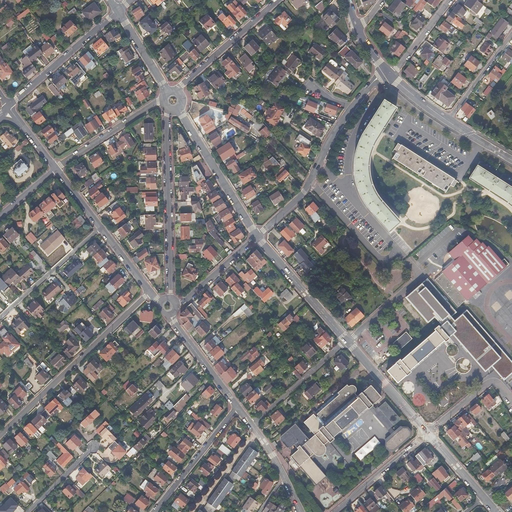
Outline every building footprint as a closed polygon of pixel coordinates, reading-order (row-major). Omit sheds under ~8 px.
[(306,0),(293,0),(291,2),(297,8),(302,4),(306,0)] [(403,3),(398,0),(394,0),(387,9),(396,16),(405,5),(403,3)] [(405,0),(403,3),(405,5),(409,8),(415,0),(405,0)] [(416,0),(419,2),(413,9),(416,12),(420,7),(423,9),(427,3),(422,0),(416,0)] [(429,0),(427,3),(433,8),(439,0),(429,0)] [(483,5),(475,0),(471,0),(466,7),(468,8),(469,9),(469,11),(469,13),(473,15),(474,17),(483,5)] [(232,3),(227,7),(238,19),(242,15),(243,16),(246,13),(235,1),(232,3)] [(321,1),(315,6),(321,13),(327,8),(321,1)] [(467,10),(458,3),(452,12),(463,21),(465,17),(463,15),(467,10)] [(94,4),(82,12),(89,21),(100,12),(94,4)] [(196,8),(193,6),(186,13),(188,15),(196,8)] [(140,7),(132,12),(137,19),(144,15),(143,14),(141,10),(140,7)] [(78,12),(75,8),(69,13),(71,16),(78,12)] [(30,12),(28,9),(20,14),(22,17),(30,12)] [(330,11),(322,18),(331,28),(339,20),(330,11)] [(291,20),(284,12),(275,20),(279,25),(281,23),(284,27),(291,20)] [(222,13),(218,16),(227,28),(230,25),(232,26),(233,27),(236,25),(235,24),(236,23),(229,16),(227,18),(222,13)] [(450,23),(451,21),(461,28),(465,23),(451,13),(446,20),(450,23)] [(208,14),(199,21),(207,30),(210,27),(212,26),(213,27),(216,24),(208,14)] [(414,17),(416,18),(410,26),(416,30),(424,20),(418,16),(418,15),(416,14),(414,17)] [(473,15),(470,18),(477,23),(473,28),(476,31),(482,23),(474,17),(473,15)] [(147,17),(140,23),(143,27),(144,26),(150,34),(157,29),(147,17)] [(508,23),(502,19),(491,33),(493,34),(493,35),(496,38),(508,23)] [(381,26),(378,29),(387,36),(393,29),(381,20),(378,24),(381,26)] [(396,20),(393,23),(402,30),(404,27),(399,22),(396,20)] [(450,27),(444,21),(439,28),(445,33),(447,31),(451,34),(455,29),(451,26),(450,27)] [(76,29),(70,22),(62,29),(68,37),(76,29)] [(171,28),(167,23),(160,29),(163,33),(165,32),(166,33),(166,32),(168,35),(173,31),(171,28)] [(267,27),(258,35),(266,43),(271,39),(274,43),(278,39),(267,27)] [(335,29),(329,36),(336,44),(337,43),(340,46),(346,40),(343,37),(343,38),(335,29)] [(402,30),(396,38),(398,40),(402,35),(405,37),(408,34),(402,30)] [(30,36),(26,31),(15,40),(18,43),(27,36),(28,37),(30,36)] [(112,31),(103,36),(109,43),(119,36),(117,32),(114,34),(112,31)] [(48,36),(50,38),(54,43),(59,40),(55,36),(53,37),(50,34),(48,36)] [(202,35),(193,42),(201,51),(209,44),(202,35)] [(436,44),(435,43),(433,47),(434,48),(438,51),(442,54),(449,44),(441,38),(436,44)] [(101,39),(93,46),(100,54),(108,47),(101,39)] [(188,40),(182,45),(187,51),(193,46),(188,40)] [(251,41),(244,48),(254,59),(258,55),(255,52),(260,49),(256,44),(254,46),(251,41)] [(404,48),(395,42),(389,50),(398,56),(404,48)] [(31,46),(33,49),(25,55),(31,63),(36,59),(35,59),(39,56),(39,57),(43,54),(35,43),(31,46)] [(492,47),(486,43),(479,52),(486,57),(490,51),(489,51),(492,47)] [(48,44),(41,49),(47,57),(54,52),(48,44)] [(314,44),(308,51),(319,60),(325,53),(314,44)] [(511,45),(502,58),(508,63),(511,59),(511,45)] [(193,46),(187,51),(179,58),(183,62),(187,58),(188,59),(191,57),(190,56),(191,55),(195,60),(200,56),(197,54),(199,53),(193,46)] [(342,59),(344,57),(356,69),(362,62),(345,46),(337,54),(342,59)] [(432,53),(425,48),(420,55),(427,60),(432,53)] [(128,49),(121,53),(126,61),(133,57),(128,49)] [(163,55),(162,55),(167,63),(173,59),(170,54),(168,51),(165,53),(164,52),(162,54),(163,55)] [(94,58),(88,52),(79,60),(85,66),(86,65),(90,62),(94,58)] [(245,54),(240,59),(243,63),(242,64),(249,73),(250,72),(250,71),(253,68),(251,65),(253,63),(245,54)] [(440,57),(438,56),(432,64),(442,72),(445,68),(444,67),(445,65),(447,67),(450,62),(444,57),(445,56),(442,54),(440,57)] [(281,63),(279,66),(286,72),(289,74),(291,71),(292,72),(301,62),(293,55),(284,65),(281,63)] [(479,62),(471,56),(464,65),(472,71),(479,62)] [(0,75),(2,78),(5,76),(7,74),(8,76),(13,73),(6,63),(4,64),(0,57),(0,75)] [(175,62),(175,63),(168,70),(171,74),(172,73),(173,74),(177,74),(178,73),(178,74),(187,67),(183,62),(179,58),(175,62)] [(228,58),(222,63),(228,71),(225,74),(229,79),(239,71),(228,58)] [(27,65),(26,66),(28,69),(23,73),(26,77),(36,69),(33,65),(32,66),(29,62),(26,64),(27,65)] [(74,65),(67,71),(78,84),(80,82),(80,80),(84,76),(86,74),(77,63),(74,65)] [(328,63),(322,70),(332,79),(333,78),(337,81),(343,74),(344,72),(341,70),(339,72),(328,63)] [(413,66),(411,64),(404,72),(411,79),(414,76),(415,76),(420,70),(415,65),(413,66)] [(286,72),(279,66),(268,79),(276,86),(285,75),(284,74),(286,72)] [(132,71),(131,72),(138,82),(144,78),(141,73),(143,72),(139,67),(137,68),(132,71)] [(499,70),(495,67),(488,76),(496,83),(501,76),(497,73),(499,70)] [(213,74),(209,78),(216,88),(226,80),(219,71),(215,74),(216,75),(215,76),(213,74)] [(466,79),(458,72),(451,81),(459,88),(466,79)] [(335,83),(338,86),(337,87),(347,96),(355,88),(344,78),(345,77),(343,74),(337,81),(335,83)] [(429,78),(425,75),(420,81),(424,84),(429,78)] [(56,78),(51,82),(57,89),(58,88),(61,85),(63,87),(64,86),(63,84),(66,81),(61,76),(57,80),(56,78)] [(209,78),(207,79),(215,89),(216,88),(209,78)] [(443,78),(431,94),(437,99),(438,98),(448,106),(455,97),(445,89),(448,86),(449,83),(443,78)] [(137,85),(138,87),(140,90),(145,98),(150,95),(145,87),(147,86),(144,81),(137,85)] [(203,83),(194,87),(200,99),(209,94),(203,83)] [(51,84),(48,87),(57,97),(61,94),(56,89),(51,84)] [(140,90),(135,93),(141,101),(145,98),(140,90)] [(41,98),(26,109),(31,116),(38,111),(36,108),(44,102),(41,98)] [(237,105),(240,107),(243,108),(252,116),(254,114),(238,100),(237,102),(236,104),(237,105)] [(112,108),(112,109),(117,116),(127,109),(122,101),(112,108)] [(355,155),(354,161),(354,166),(354,171),(355,176),(355,182),(357,188),(360,196),(362,200),(366,205),(369,210),(388,232),(398,223),(378,200),(375,195),(372,191),(370,185),(368,180),(367,176),(367,171),(367,167),(367,162),(368,158),(369,152),(370,149),(372,144),(394,108),(383,101),(373,118),(364,132),(361,138),(359,143),(357,149),(355,155)] [(317,105),(308,102),(305,110),(313,113),(317,105)] [(270,108),(266,113),(269,115),(266,120),(274,126),(279,120),(278,119),(284,109),(275,104),(271,109),(270,108)] [(337,107),(327,104),(324,111),(330,113),(330,114),(334,116),(337,107)] [(465,104),(461,110),(464,112),(463,112),(465,114),(464,115),(468,118),(474,110),(465,104)] [(240,107),(237,105),(232,114),(236,116),(239,110),(240,107)] [(243,108),(240,111),(250,119),(252,116),(243,108)] [(117,116),(112,109),(103,115),(106,120),(107,119),(108,121),(117,116)] [(40,111),(32,117),(38,125),(45,120),(40,113),(41,113),(40,111)] [(232,112),(229,111),(221,125),(226,122),(227,122),(232,112)] [(199,120),(201,123),(201,124),(207,134),(214,130),(210,125),(213,123),(209,118),(207,115),(199,120)] [(231,117),(228,121),(246,134),(249,129),(231,117)] [(98,118),(86,126),(90,133),(100,127),(99,126),(102,124),(98,118)] [(309,121),(311,122),(306,129),(318,137),(324,128),(311,119),(309,121)] [(84,125),(81,121),(64,134),(67,138),(75,132),(81,140),(87,135),(81,127),(84,125)] [(57,129),(52,123),(42,131),(46,137),(53,132),(55,130),(57,129)] [(153,123),(144,123),(144,142),(151,141),(151,140),(153,140),(153,123)] [(213,134),(209,137),(216,149),(221,146),(218,142),(221,140),(217,134),(222,131),(220,128),(212,133),(213,134)] [(7,130),(0,136),(9,148),(18,140),(14,135),(14,136),(13,137),(10,133),(7,130)] [(53,132),(46,137),(51,144),(58,138),(56,136),(53,132)] [(120,139),(121,141),(117,143),(121,148),(121,149),(125,147),(124,146),(127,144),(129,147),(134,144),(127,134),(120,139)] [(181,135),(178,135),(178,150),(189,147),(181,135)] [(28,141),(26,138),(15,147),(17,150),(28,141)] [(112,144),(109,146),(111,149),(109,150),(114,158),(119,154),(117,151),(121,148),(117,143),(116,142),(113,144),(112,144)] [(230,142),(217,151),(225,163),(227,162),(231,159),(230,157),(236,152),(230,142)] [(309,149),(302,143),(297,150),(305,156),(309,149)] [(144,154),(145,153),(146,160),(157,160),(156,150),(151,150),(151,144),(143,144),(144,154)] [(399,147),(391,159),(444,193),(452,181),(399,147)] [(189,148),(179,151),(182,161),(192,158),(189,148)] [(97,153),(89,158),(95,168),(103,163),(97,153)] [(266,156),(270,160),(263,164),(266,169),(274,164),(276,167),(280,164),(270,153),(266,156)] [(231,159),(227,162),(227,163),(225,164),(228,169),(231,167),(234,173),(239,170),(234,161),(240,158),(238,155),(231,159)] [(21,159),(11,167),(13,170),(18,177),(29,168),(24,161),(23,162),(21,159)] [(82,163),(76,168),(79,173),(77,173),(80,177),(88,172),(82,163)] [(147,168),(141,168),(141,173),(139,173),(139,177),(148,177),(148,173),(156,173),(156,164),(147,164),(147,168)] [(197,165),(192,168),(197,183),(205,178),(197,165)] [(511,211),(511,192),(509,191),(472,167),(465,178),(493,196),(500,201),(506,205),(509,209),(511,211)] [(250,168),(239,175),(244,184),(255,176),(250,168)] [(283,172),(279,175),(276,178),(280,182),(286,176),(283,172)] [(96,173),(91,176),(92,178),(94,182),(99,178),(96,173)] [(94,182),(92,178),(84,184),(87,188),(94,182)] [(156,178),(147,178),(146,187),(150,187),(150,189),(156,189),(156,178)] [(188,178),(180,178),(180,187),(189,187),(188,178)] [(204,182),(200,185),(206,194),(213,189),(208,181),(205,183),(204,182)] [(250,186),(242,191),(248,201),(256,195),(254,193),(256,191),(254,187),(252,188),(250,186)] [(94,187),(88,191),(90,194),(89,194),(92,198),(100,193),(96,189),(94,187)] [(126,193),(125,187),(117,194),(120,197),(126,193)] [(191,188),(181,188),(182,199),(187,199),(187,202),(190,202),(199,202),(199,200),(198,198),(194,198),(189,198),(189,192),(194,192),(194,190),(196,190),(195,188),(191,188)] [(56,191),(51,194),(58,202),(65,197),(59,189),(57,191),(56,191)] [(215,191),(208,196),(213,205),(221,200),(215,191)] [(149,197),(146,197),(146,211),(154,211),(154,206),(157,206),(157,197),(156,197),(156,192),(149,192),(149,197)] [(279,192),(270,198),(272,201),(275,206),(284,200),(279,192)] [(126,193),(120,197),(109,206),(113,212),(111,214),(117,222),(125,216),(118,208),(121,205),(121,204),(126,201),(124,197),(126,194),(126,193)] [(101,195),(94,200),(100,208),(107,203),(101,195)] [(49,197),(39,205),(40,206),(39,207),(50,220),(55,216),(50,209),(55,205),(49,197)] [(221,200),(213,205),(218,213),(226,208),(225,208),(226,207),(224,203),(223,203),(221,200)] [(258,201),(251,206),(257,214),(263,210),(258,201)] [(199,202),(190,202),(192,209),(194,209),(195,213),(202,212),(199,202)] [(318,209),(313,203),(305,209),(311,215),(318,209)] [(43,214),(37,207),(29,213),(35,221),(43,214)] [(220,214),(220,215),(224,222),(225,222),(232,217),(230,215),(231,214),(228,210),(228,209),(227,210),(226,210),(220,214)] [(155,214),(145,214),(146,229),(154,229),(153,225),(156,225),(155,214)] [(83,218),(80,215),(71,222),(74,226),(79,221),(83,218)] [(232,219),(224,224),(230,234),(236,230),(232,224),(235,222),(232,219)] [(295,220),(289,225),(297,233),(302,228),(295,220)] [(53,224),(50,221),(45,225),(48,229),(53,224)] [(128,221),(118,229),(123,235),(134,227),(128,221)] [(206,224),(208,231),(215,227),(210,221),(206,224)] [(186,226),(180,227),(181,240),(190,239),(190,236),(193,236),(193,231),(189,231),(189,227),(186,227),(186,226)] [(19,235),(13,227),(4,235),(10,242),(19,235)] [(215,227),(209,232),(218,243),(221,241),(217,236),(217,235),(216,233),(218,231),(215,227)] [(286,227),(281,232),(288,241),(295,235),(291,230),(290,231),(286,227)] [(134,233),(135,234),(128,241),(133,248),(141,243),(138,239),(143,235),(139,229),(134,233)] [(230,234),(230,235),(234,242),(239,240),(238,239),(243,236),(238,229),(236,230),(230,234)] [(60,230),(42,246),(49,255),(68,238),(60,230)] [(37,239),(31,232),(25,237),(31,244),(37,239)] [(452,257),(455,260),(441,272),(442,273),(434,281),(458,307),(462,303),(466,300),(467,301),(473,296),(479,291),(509,264),(504,258),(501,260),(488,245),(486,247),(481,242),(480,243),(475,239),(472,241),(467,235),(467,236),(468,238),(459,247),(450,255),(452,257)] [(327,242),(320,236),(311,246),(320,254),(323,250),(321,248),(327,242)] [(468,238),(467,236),(457,245),(459,247),(468,238)] [(2,237),(0,238),(0,248),(2,251),(9,245),(2,237)] [(189,246),(189,252),(196,252),(200,252),(201,248),(205,239),(201,239),(195,239),(196,246),(189,246)] [(284,241),(278,246),(288,256),(293,251),(284,241)] [(101,249),(94,242),(86,249),(93,256),(101,249)] [(459,247),(457,245),(448,253),(450,255),(459,247)] [(217,254),(210,246),(203,252),(205,254),(203,256),(207,260),(209,258),(210,260),(217,254)] [(159,248),(146,247),(132,259),(136,264),(148,253),(159,254),(159,248)] [(101,249),(93,256),(99,263),(97,265),(100,268),(109,260),(106,257),(104,254),(104,253),(101,249)] [(307,258),(300,249),(292,256),(299,264),(305,259),(307,258)] [(33,256),(33,257),(39,264),(43,261),(33,250),(30,253),(33,256)] [(256,251),(252,255),(262,266),(266,261),(256,251)] [(251,257),(247,261),(252,268),(257,264),(260,267),(262,266),(252,255),(250,257),(251,257)] [(155,257),(145,261),(149,272),(159,268),(155,257)] [(67,278),(82,266),(77,259),(62,271),(67,278)] [(312,268),(305,259),(299,264),(297,266),(304,275),(312,268)] [(117,268),(111,261),(104,268),(110,275),(117,268)] [(193,265),(188,263),(183,274),(190,277),(189,278),(194,280),(197,273),(194,271),(195,269),(192,268),(193,265)] [(34,270),(28,264),(17,274),(21,279),(23,280),(34,270)] [(12,268),(1,278),(8,285),(12,281),(15,284),(21,279),(17,274),(12,268)] [(241,271),(239,273),(245,281),(248,279),(250,281),(256,276),(251,270),(244,275),(241,271)] [(233,273),(225,279),(232,286),(230,288),(237,295),(243,290),(236,282),(239,280),(233,273)] [(124,281),(118,274),(109,282),(115,288),(124,281)] [(60,288),(54,282),(42,293),(48,300),(60,288)] [(221,282),(213,288),(220,296),(227,289),(221,282)] [(257,287),(253,290),(259,297),(260,296),(265,302),(274,294),(268,288),(262,293),(257,287)] [(343,289),(335,296),(343,305),(351,298),(343,289)] [(123,293),(124,293),(116,300),(119,303),(119,302),(123,306),(131,298),(128,295),(129,294),(126,290),(123,293)] [(481,293),(479,291),(473,296),(475,298),(476,299),(482,294),(481,293)] [(203,295),(205,297),(197,303),(201,308),(213,297),(209,293),(208,294),(206,292),(203,295)] [(293,296),(290,292),(284,297),(287,301),(293,296)] [(66,296),(63,293),(54,301),(57,304),(59,303),(61,305),(59,311),(66,313),(67,310),(77,301),(71,295),(69,297),(67,295),(66,296)] [(417,293),(408,301),(426,322),(435,314),(417,293)] [(92,308),(96,312),(105,304),(101,300),(92,308)] [(33,302),(26,308),(33,317),(36,314),(38,316),(40,319),(44,315),(42,313),(45,310),(38,302),(35,304),(33,302)] [(191,303),(188,306),(202,322),(205,319),(197,309),(191,303)] [(242,311),(248,318),(253,314),(245,304),(233,314),(235,317),(242,311)] [(114,310),(109,305),(99,314),(106,321),(113,315),(111,313),(114,310)] [(199,307),(197,309),(205,319),(208,316),(199,307)] [(357,308),(345,319),(352,327),(364,316),(357,308)] [(180,318),(184,323),(182,325),(189,334),(194,328),(199,324),(197,321),(193,325),(188,320),(192,316),(191,315),(189,312),(187,310),(181,314),(180,318)] [(454,331),(449,334),(483,373),(491,366),(503,381),(511,372),(511,364),(492,340),(466,310),(461,314),(452,321),(454,331)] [(143,314),(140,314),(140,321),(151,322),(152,312),(143,312),(143,314)] [(287,316),(281,321),(278,324),(283,330),(288,326),(288,325),(293,320),(292,319),(294,316),(291,312),(287,316)] [(30,326),(21,315),(11,325),(18,333),(24,327),(26,329),(30,326)] [(448,319),(440,323),(447,335),(449,334),(454,331),(452,321),(448,319)] [(58,325),(55,328),(60,333),(68,325),(63,320),(58,325)] [(139,327),(133,320),(122,331),(128,337),(139,327)] [(200,323),(199,324),(194,328),(202,337),(210,330),(202,322),(200,323)] [(427,332),(428,333),(395,363),(393,362),(389,365),(390,366),(381,374),(391,385),(391,386),(400,378),(400,379),(405,375),(404,373),(437,344),(438,345),(440,344),(442,347),(444,345),(442,342),(443,341),(442,340),(447,335),(440,323),(433,330),(432,328),(427,332)] [(155,326),(148,332),(155,338),(161,332),(155,326)] [(18,343),(4,328),(0,331),(0,335),(3,339),(3,338),(5,340),(3,342),(3,343),(4,343),(2,345),(1,344),(0,344),(0,351),(1,353),(4,351),(8,355),(12,351),(11,349),(18,343)] [(93,334),(87,328),(79,335),(86,341),(93,334)] [(324,331),(314,340),(315,341),(322,349),(325,346),(324,345),(331,339),(325,332),(324,331)] [(411,339),(405,332),(392,344),(398,350),(411,339)] [(65,342),(69,346),(63,352),(62,354),(67,360),(73,354),(71,353),(78,346),(70,338),(65,342)] [(215,345),(211,340),(204,346),(208,351),(215,345)] [(106,347),(108,348),(105,351),(103,350),(100,353),(107,360),(120,348),(114,341),(112,344),(111,343),(106,347)] [(160,345),(157,341),(148,349),(154,356),(160,351),(165,346),(167,344),(164,341),(160,345)] [(308,342),(300,348),(309,358),(316,351),(308,342)] [(168,349),(165,346),(160,351),(163,355),(168,349)] [(217,346),(210,352),(217,360),(224,353),(217,346)] [(249,351),(248,351),(239,359),(242,361),(242,362),(247,357),(251,361),(258,355),(255,351),(257,350),(254,347),(249,351)] [(179,357),(173,351),(163,360),(164,361),(164,363),(161,366),(165,370),(179,357)] [(53,358),(54,359),(51,362),(56,368),(59,365),(60,366),(66,361),(59,354),(58,356),(57,355),(53,358)] [(349,365),(341,355),(333,362),(341,371),(349,365)] [(223,358),(214,366),(221,376),(221,375),(228,369),(224,364),(227,362),(223,358)] [(242,361),(239,359),(232,365),(235,368),(242,361)] [(28,360),(25,363),(30,369),(33,366),(28,360)] [(87,367),(88,367),(83,372),(92,381),(97,377),(93,372),(100,365),(98,362),(96,364),(93,361),(87,367)] [(172,368),(173,370),(171,372),(177,378),(183,372),(184,373),(187,370),(179,361),(172,368)] [(302,361),(295,367),(300,373),(307,366),(302,361)] [(257,362),(249,367),(255,376),(263,370),(257,362)] [(36,369),(40,373),(35,377),(42,384),(49,377),(43,371),(43,370),(41,367),(39,366),(36,369)] [(230,367),(228,369),(221,375),(228,383),(237,374),(230,367)] [(295,369),(292,372),(299,379),(302,377),(295,369)] [(199,381),(192,374),(181,385),(188,392),(199,381)] [(80,379),(72,387),(77,392),(78,391),(80,393),(84,390),(83,389),(86,386),(80,379)] [(159,380),(156,383),(154,385),(159,391),(162,388),(164,386),(159,380)] [(322,388),(317,382),(304,393),(310,400),(322,388)] [(247,383),(239,390),(245,396),(253,390),(247,383)] [(274,388),(271,384),(264,390),(268,394),(274,388)] [(132,385),(126,390),(131,396),(137,390),(132,385)] [(214,391),(209,386),(202,394),(206,398),(214,391)] [(13,393),(14,395),(8,401),(15,408),(21,402),(20,401),(22,399),(27,394),(20,387),(13,393)] [(72,387),(69,390),(73,395),(77,392),(72,387)] [(260,390),(257,387),(246,397),(251,403),(259,397),(257,394),(260,392),(260,390)] [(300,425),(306,432),(309,435),(304,439),(302,436),(293,426),(278,438),(278,443),(284,450),(286,450),(288,451),(292,447),(296,452),(288,458),(314,488),(324,479),(307,459),(312,455),(313,457),(314,457),(316,458),(318,458),(320,457),(321,456),(323,455),(324,453),(324,451),(324,449),(323,447),(322,446),(326,442),(327,444),(332,440),(331,439),(365,409),(366,410),(370,407),(370,406),(377,399),(378,398),(378,397),(369,388),(368,387),(367,387),(366,388),(359,394),(358,394),(354,397),(352,396),(353,395),(354,394),(354,393),(354,391),(354,390),(353,389),(352,388),(351,387),(350,387),(348,387),(347,387),(345,388),(344,387),(334,395),(335,397),(313,416),(311,418),(310,417),(300,425)] [(154,396),(148,390),(139,400),(132,406),(129,409),(136,416),(139,413),(146,407),(152,400),(151,399),(154,396)] [(185,395),(179,390),(175,395),(180,400),(185,395)] [(65,392),(63,391),(57,397),(63,403),(71,395),(67,391),(65,392)] [(185,395),(180,400),(173,407),(177,411),(178,412),(186,404),(184,402),(188,398),(185,395)] [(485,403),(484,404),(489,409),(491,407),(493,409),(501,402),(498,396),(493,400),(488,395),(484,398),(485,399),(483,401),(485,403)] [(60,405),(55,399),(44,409),(46,410),(50,414),(56,408),(59,411),(63,408),(60,405)] [(263,404),(261,401),(255,407),(258,411),(261,408),(263,411),(270,405),(267,401),(263,404)] [(481,409),(477,404),(470,409),(474,415),(481,409)] [(222,410),(217,405),(210,412),(216,417),(219,413),(222,410)] [(177,411),(173,407),(163,416),(166,419),(169,419),(171,417),(172,418),(175,416),(174,414),(177,411)] [(377,408),(372,412),(388,430),(393,425),(377,408)] [(50,414),(46,410),(40,415),(46,421),(51,416),(50,414)] [(148,411),(138,420),(147,429),(153,422),(150,419),(153,416),(148,411)] [(97,416),(93,412),(81,422),(80,423),(84,428),(97,416)] [(277,412),(270,417),(277,425),(283,419),(277,412)] [(467,412),(465,414),(470,421),(473,418),(467,412)] [(40,415),(40,414),(31,422),(32,423),(38,429),(46,421),(40,415)] [(470,421),(465,414),(454,423),(467,438),(471,435),(464,426),(470,421)] [(198,422),(205,428),(207,429),(210,426),(201,419),(198,422)] [(286,421),(283,419),(277,425),(279,427),(286,421)] [(105,421),(95,431),(98,435),(99,434),(108,425),(109,425),(105,421)] [(205,428),(198,422),(196,426),(191,432),(198,438),(205,428)] [(30,424),(24,430),(25,431),(22,434),(27,439),(30,436),(31,437),(33,434),(37,439),(41,435),(37,431),(38,430),(38,429),(32,423),(30,424)] [(196,426),(192,423),(187,429),(191,432),(196,426)] [(103,438),(104,437),(111,444),(114,441),(116,439),(108,431),(111,428),(108,425),(99,434),(103,438)] [(454,426),(447,432),(454,440),(458,436),(468,448),(471,445),(461,433),(461,434),(454,426)] [(407,428),(403,428),(386,442),(386,446),(389,450),(393,450),(410,436),(410,432),(407,428)] [(504,432),(501,435),(507,442),(510,439),(504,432)] [(21,433),(15,438),(19,442),(18,443),(22,447),(28,441),(27,439),(22,434),(21,433)] [(240,439),(233,434),(226,442),(233,448),(240,439)] [(195,441),(187,435),(177,448),(184,454),(195,441)] [(81,442),(74,436),(66,444),(73,450),(81,442)] [(360,461),(381,444),(375,437),(354,454),(360,461)] [(15,442),(11,438),(3,446),(10,454),(17,447),(14,444),(15,442)] [(146,443),(142,439),(134,447),(133,446),(130,450),(134,454),(146,443)] [(111,444),(108,448),(119,459),(125,452),(114,441),(111,444)] [(56,445),(64,454),(57,461),(63,467),(73,457),(59,443),(56,445)] [(222,445),(218,449),(224,454),(228,457),(232,453),(222,445)] [(340,446),(333,452),(349,470),(355,464),(340,446)] [(201,511),(200,511),(199,511),(198,511),(210,511),(213,508),(216,509),(233,485),(232,484),(238,476),(241,477),(258,453),(249,447),(232,471),(232,472),(226,480),(224,478),(207,503),(208,504),(201,511)] [(424,448),(415,456),(417,459),(421,463),(423,466),(433,458),(424,448)] [(184,456),(176,450),(168,460),(176,467),(184,456)] [(50,451),(46,455),(50,460),(53,462),(57,458),(50,451)] [(481,457),(478,453),(472,459),(475,462),(481,457)] [(495,456),(500,461),(489,469),(494,476),(495,476),(499,473),(500,474),(507,468),(501,462),(504,459),(499,453),(495,456)] [(211,456),(208,460),(215,466),(220,460),(215,455),(213,457),(211,456)] [(3,459),(3,460),(0,463),(0,470),(7,464),(6,463),(8,461),(5,457),(3,459)] [(411,460),(407,464),(413,471),(421,463),(417,459),(413,462),(411,460)] [(49,464),(45,468),(48,471),(46,473),(50,476),(51,474),(52,475),(59,468),(53,462),(50,460),(48,463),(49,464)] [(111,468),(104,461),(95,470),(102,477),(110,470),(111,468)] [(175,468),(168,461),(162,468),(170,475),(175,468)] [(207,466),(205,464),(199,471),(207,476),(214,468),(209,464),(207,466)] [(442,466),(432,474),(436,479),(438,477),(442,482),(449,476),(445,471),(446,471),(442,466)] [(79,474),(75,478),(82,485),(92,476),(90,473),(89,474),(83,468),(78,473),(79,474)] [(154,468),(148,476),(154,481),(155,480),(161,485),(167,479),(154,468)] [(402,468),(396,473),(404,481),(410,476),(402,468)] [(494,476),(489,469),(483,475),(485,478),(484,479),(487,482),(494,476)] [(15,483),(13,485),(15,488),(14,489),(19,494),(23,490),(25,492),(29,489),(28,488),(32,485),(30,483),(34,479),(30,474),(20,484),(17,481),(15,483)] [(433,478),(430,481),(437,490),(441,487),(433,478)] [(273,484),(265,479),(259,487),(263,489),(262,491),(262,493),(263,494),(265,494),(273,484)] [(15,483),(13,480),(7,485),(9,488),(13,485),(15,483)] [(139,487),(143,490),(149,483),(145,480),(139,487)] [(190,485),(188,488),(190,490),(186,495),(192,499),(194,497),(196,494),(194,493),(196,490),(195,489),(198,485),(192,480),(189,484),(190,485)] [(200,480),(197,483),(204,488),(206,485),(200,480)] [(453,482),(446,488),(450,493),(453,491),(450,488),(455,484),(453,482)] [(143,490),(146,492),(146,493),(149,496),(149,495),(151,497),(152,497),(158,490),(149,483),(143,490)] [(7,485),(5,484),(0,488),(0,489),(4,494),(6,492),(9,488),(7,485)] [(69,485),(63,491),(70,498),(75,492),(82,498),(85,495),(74,484),(71,487),(69,485)] [(380,486),(373,492),(379,499),(386,493),(380,486)] [(419,487),(410,494),(417,502),(426,495),(419,487)] [(446,488),(444,490),(436,496),(438,499),(444,494),(450,500),(453,497),(450,493),(446,488)] [(461,489),(454,494),(460,501),(467,495),(461,489)] [(133,498),(127,493),(122,499),(128,504),(133,498)] [(181,494),(171,506),(176,510),(179,506),(182,508),(189,500),(181,494)] [(149,502),(141,496),(135,504),(142,510),(149,502)] [(436,496),(432,499),(425,505),(428,509),(436,503),(437,504),(441,501),(438,499),(436,496)] [(252,511),(259,503),(250,497),(243,508),(248,511),(252,511)] [(366,503),(364,504),(369,510),(375,505),(370,498),(366,502),(366,503)] [(14,511),(20,507),(11,499),(0,509),(0,511),(14,511)] [(409,499),(399,506),(403,511),(410,511),(410,510),(415,506),(409,499)] [(376,503),(376,504),(379,508),(380,508),(382,507),(384,510),(386,508),(384,505),(383,506),(379,501),(376,503)] [(273,511),(276,507),(269,502),(263,511),(265,511),(273,511)] [(281,511),(285,506),(280,503),(274,511),(281,511)]
